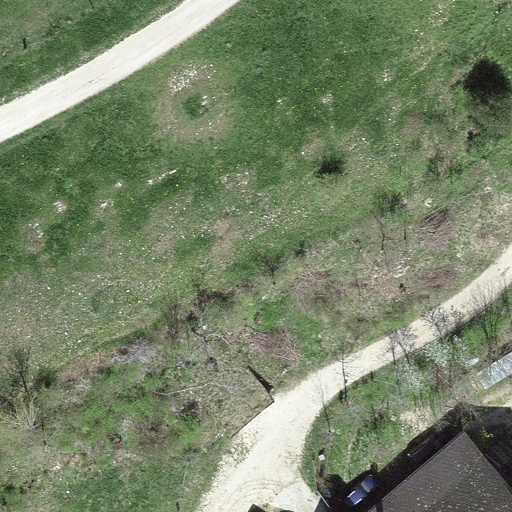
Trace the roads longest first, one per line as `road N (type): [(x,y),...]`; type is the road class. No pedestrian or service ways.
road 1 (track): [(511,264),(459,308),(362,358),(294,405),(237,469),(215,511)]
road 2 (track): [(0,122),(101,70),(208,0)]
